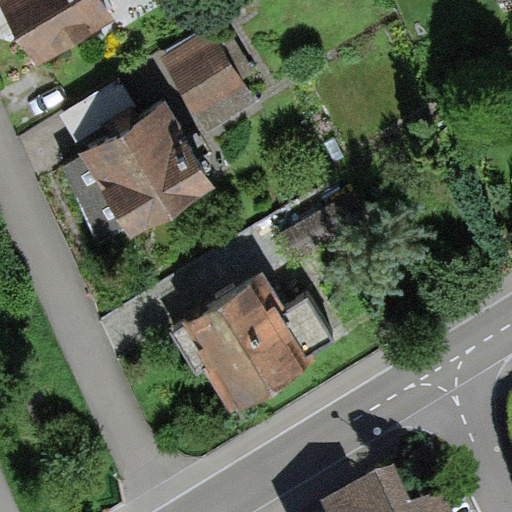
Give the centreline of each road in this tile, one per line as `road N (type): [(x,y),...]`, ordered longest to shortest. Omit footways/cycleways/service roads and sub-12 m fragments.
road 1 (residential): [(169,511),(0,148)]
road 2 (residential): [(440,369),(215,511)]
road 3 (residential): [(509,511),(440,369)]
